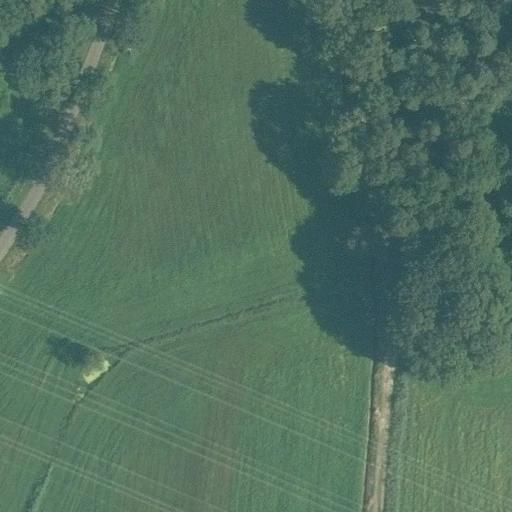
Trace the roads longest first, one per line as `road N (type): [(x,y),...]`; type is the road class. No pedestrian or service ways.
road 1 (track): [(351,0),(387,356),(374,511)]
road 2 (unclassified): [(0,240),(78,89),(111,0)]
